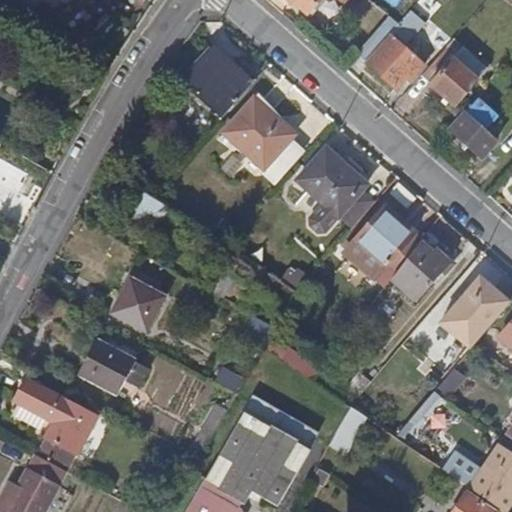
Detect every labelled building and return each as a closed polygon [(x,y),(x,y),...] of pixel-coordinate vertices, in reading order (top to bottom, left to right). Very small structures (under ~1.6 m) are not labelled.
[(94,26),(111,0),(63,0),(61,4),(94,26)] [(289,0),(302,11),(311,0),(289,0)] [(396,25),(390,33),(405,45),(424,23),(409,10),(396,25)] [(356,54),(365,61),(387,36),(390,33),(396,25),(387,18),(356,54)] [(387,36),(365,61),(394,88),(403,78),(412,68),(417,62),(387,36)] [(449,40),(418,76),(454,107),(485,70),(449,40)] [(180,89),(216,121),(249,83),(212,51),(180,89)] [(102,80),(79,68),(72,81),(94,92),(102,80)] [(412,68),(403,78),(407,81),(415,71),(412,68)] [(256,94),(251,101),(273,119),(277,114),(256,94)] [(475,99),(449,130),(480,158),(495,141),(483,130),(495,117),(475,99)] [(251,101),(223,135),(236,145),(261,165),(288,133),(273,119),(251,101)] [(236,145),(223,135),(217,142),(230,152),(236,145)] [(305,189),(332,156),(320,146),(293,178),(305,189)] [(363,183),(332,156),(305,189),(316,198),(336,215),(363,183)] [(118,197),(128,181),(122,177),(112,192),(118,197)] [(305,189),(293,178),(284,189),(297,199),(305,189)] [(170,239),(184,220),(152,198),(137,188),(124,206),(170,239)] [(305,189),(297,199),(308,209),(316,198),(305,189)] [(353,258),(383,284),(390,275),(416,241),(419,237),(398,219),(395,222),(378,208),(355,236),(364,244),(353,258)] [(343,249),(353,258),(364,244),(355,236),(343,249)] [(419,237),(416,241),(428,251),(431,247),(419,237)] [(445,260),(431,247),(428,251),(416,241),(390,275),(414,295),(445,260)] [(231,304),(230,307),(249,317),(252,310),(244,305),(234,300),(238,294),(247,299),(261,274),(246,263),(238,257),(217,296),(231,304)] [(477,277),(437,324),(466,348),(505,301),(477,277)] [(109,314),(141,331),(160,297),(127,279),(109,314)] [(244,305),(247,299),(238,294),(234,300),(244,305)] [(511,349),(511,315),(496,336),(511,349)] [(95,340),(76,375),(113,395),(133,360),(95,340)] [(439,397),(444,401),(463,378),(452,370),(432,392),(439,397)] [(345,378),(332,395),(347,405),(360,389),(345,378)] [(34,457),(63,473),(64,474),(93,419),(23,382),(12,403),(50,423),(32,457),(34,457)] [(419,420),(439,397),(432,392),(413,414),(419,420)] [(184,511),(240,511),(239,507),(236,505),(241,497),(244,498),(251,485),(277,500),(306,448),(304,447),(313,430),(251,395),(184,511)] [(349,407),(327,446),(341,453),(362,416),(349,407)] [(466,486),(502,511),(503,511),(511,500),(511,453),(496,442),(479,466),(466,486)] [(41,511),(63,473),(34,457),(17,489),(9,484),(0,499),(0,511),(41,511)] [(488,511),(463,494),(451,511),(488,511)]
